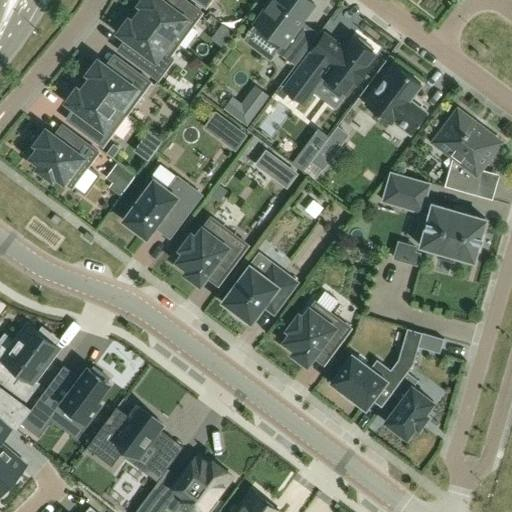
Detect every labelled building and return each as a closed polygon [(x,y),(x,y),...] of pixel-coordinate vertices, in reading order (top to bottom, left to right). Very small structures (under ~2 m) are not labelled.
[(143,7),(137,14),(178,44),(201,12),(185,0),(176,0),(171,7),(162,0),(141,0),(139,4),(143,7)] [(272,0),(254,24),(242,39),(267,58),(274,49),(277,52),(302,20),(314,3),(310,0),(272,0)] [(169,55),(178,44),(137,14),(132,21),(128,19),(118,32),(140,49),(132,60),(158,79),(173,58),(169,55)] [(298,55),(323,31),(311,19),(286,42),(298,55)] [(344,48),(343,47),(333,61),(326,56),(328,54),(316,45),(292,77),(304,86),(316,70),(323,75),(323,76),(347,94),(355,83),(356,84),(369,66),(368,66),(376,55),(371,51),(373,48),(359,38),(357,41),(352,37),(344,48)] [(86,83),(126,113),(150,81),(128,65),(120,76),(98,60),(88,73),(92,76),(86,83)] [(391,124),(393,121),(411,134),(427,113),(409,100),(421,84),(396,65),(366,105),(391,124)] [(126,113),(86,83),(81,91),(77,88),(67,101),(89,118),(81,129),(103,145),(126,113)] [(232,97),(224,107),(247,124),(269,95),(256,85),(242,104),(232,97)] [(474,119),(462,111),(461,113),(458,111),(446,128),(443,126),(435,137),(437,139),(435,142),(460,160),(455,171),(449,169),(445,186),(475,195),(480,178),(475,177),(476,172),(477,172),(499,142),(472,122),(474,119)] [(230,121),(218,137),(230,146),(242,130),(230,121)] [(76,135),(68,146),(46,130),(36,143),(40,146),(32,157),(41,164),(38,168),(52,178),(55,174),(72,187),(72,186),(85,196),(100,175),(88,165),(98,151),(76,135)] [(311,162),(322,170),(334,154),(323,146),(311,162)] [(293,164),(302,171),(311,160),(301,153),(293,164)] [(276,179),(288,187),(299,172),(288,164),(276,179)] [(474,261),(478,247),(479,248),(484,233),(482,233),(486,219),(466,213),(466,212),(453,209),(432,203),(432,204),(424,202),(429,184),(391,173),(383,201),(421,212),(422,211),(429,213),(420,246),(438,251),(440,252),(439,256),(453,260),(454,256),(456,257),(456,256),(474,261)] [(147,237),(154,228),(166,212),(180,223),(202,194),(177,176),(168,189),(154,178),(123,219),(147,237)] [(181,248),(185,251),(178,260),(189,268),(186,272),(200,282),(216,260),(229,269),(248,244),(211,216),(196,237),(192,234),(181,248)] [(250,265),(224,300),(235,309),(233,312),(246,322),(249,319),(251,320),(270,295),(281,303),(298,281),(272,262),(263,274),(250,265)] [(347,311),(355,299),(343,292),(336,304),(347,311)] [(299,314),(289,328),(293,331),(286,340),(297,348),(294,352),(307,362),(324,340),(335,348),(351,327),(316,300),(303,317),(299,314)] [(0,332),(0,357),(9,364),(0,376),(0,380),(20,396),(32,380),(29,378),(54,344),(49,340),(52,336),(38,325),(35,329),(23,321),(9,339),(0,332)] [(422,332),(418,346),(440,353),(444,338),(422,332)] [(383,386),(392,392),(407,371),(413,363),(416,353),(403,349),(399,360),(391,372),(377,361),(372,369),(352,354),(331,382),(343,391),(343,392),(353,400),(354,399),(366,408),(383,386)] [(22,422),(39,434),(63,403),(87,422),(101,404),(96,401),(109,384),(106,381),(109,377),(94,366),(91,370),(87,367),(65,396),(49,385),(30,410),(22,422)] [(418,380),(407,371),(392,392),(401,399),(385,421),(407,437),(416,426),(419,428),(428,415),(425,413),(434,401),(414,386),(418,380)] [(0,390),(0,414),(16,429),(22,422),(30,410),(19,401),(18,403),(0,390)] [(117,406),(86,447),(87,448),(88,447),(112,465),(121,454),(124,449),(138,458),(134,463),(158,481),(172,462),(148,444),(160,428),(163,424),(137,404),(129,415),(127,418),(116,409),(118,407),(117,406)] [(0,491),(14,476),(25,464),(21,461),(15,456),(0,442),(0,440),(10,428),(0,419),(0,491)] [(181,477),(171,490),(176,493),(201,511),(204,511),(205,511),(206,511),(210,511),(220,498),(216,496),(232,475),(212,460),(210,464),(197,455),(181,477)] [(153,487),(134,511),(161,511),(171,499),(153,487)] [(280,511),(281,511),(254,491),(237,511),(280,511)]
